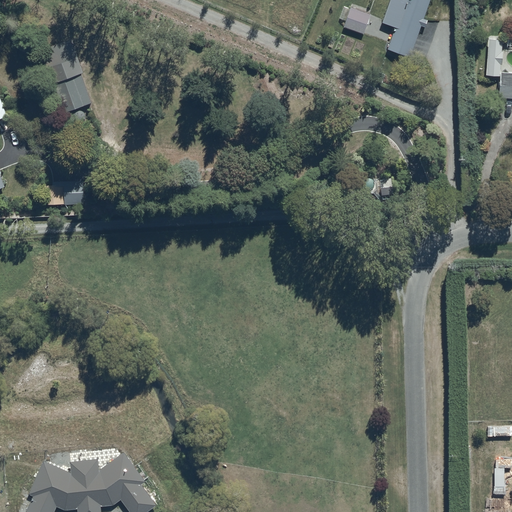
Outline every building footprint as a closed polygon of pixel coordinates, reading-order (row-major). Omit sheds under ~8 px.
[(400,0),(390,22),(415,33),(418,26),(422,28),(425,21),(421,19),(429,0),(400,0)] [(363,33),(370,12),(366,11),(367,8),(351,2),(343,26),(363,33)] [(501,36),(485,35),(484,74),(495,74),(494,96),(511,96),(511,68),(500,68),(501,36)] [(90,100),(74,52),(47,61),(62,109),(90,100)] [(0,158),(0,186),(8,184),(0,158)] [(61,192),(82,191),(82,179),(60,180),(61,192)] [(125,455),(41,459),(17,511),(53,511),(55,508),(78,507),(78,511),(100,511),(100,502),(123,501),(130,511),(143,511),(157,504),(125,455)]
